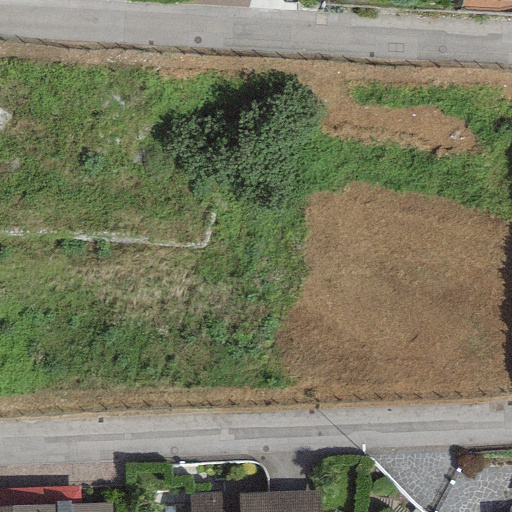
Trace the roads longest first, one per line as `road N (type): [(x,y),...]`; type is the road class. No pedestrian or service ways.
road 1 (residential): [(0,453),(511,419)]
road 2 (residential): [(0,24),(511,51)]
